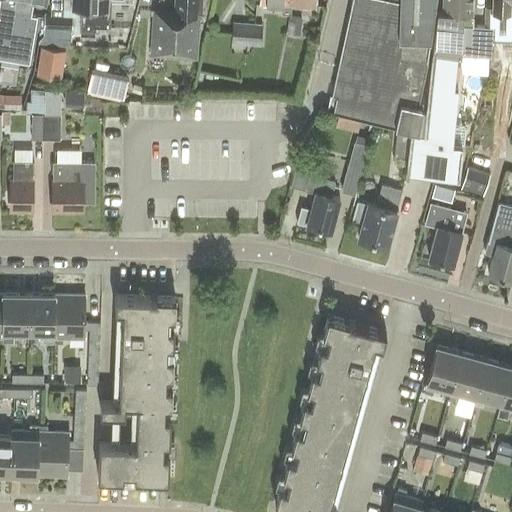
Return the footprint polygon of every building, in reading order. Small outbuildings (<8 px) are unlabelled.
[(47,6),(47,0),(0,0),(0,57),(29,63),(37,16),(31,15),(33,4),(47,6)] [(72,30),(73,14),(63,13),(63,0),(50,0),(50,16),(45,15),(43,39),(70,40),(71,30),(72,30)] [(132,0),(72,0),(72,7),(82,8),(81,34),(94,35),(94,26),(110,27),(111,1),(133,2),(132,0)] [(202,13),(202,0),(174,0),(174,12),(154,11),(151,52),(166,53),(166,55),(196,57),(198,17),(195,17),(196,13),(202,13)] [(259,0),(259,3),(282,5),(282,13),(287,14),(287,0),(259,0)] [(287,0),(287,14),(291,14),(292,6),(316,8),(316,0),(287,0)] [(410,130),(419,131),(423,102),(419,101),(427,60),(434,10),(435,0),(352,0),(328,110),(397,127),(394,157),(407,158),(409,140),(410,130)] [(432,50),(424,132),(423,140),(452,143),(458,86),(453,85),(457,53),(460,54),(492,56),(493,25),(484,25),(472,25),(473,13),(473,0),(442,0),(442,11),(437,11),(432,50)] [(511,0),(493,0),(493,5),(493,11),(494,11),(506,12),(506,37),(511,37),(511,0)] [(493,25),(494,25),(494,11),(493,11),(493,5),(485,5),(484,25),(493,25)] [(302,17),(289,16),(287,32),(300,33),(302,17)] [(261,44),(263,22),(233,20),(232,42),(261,44)] [(41,46),(37,75),(62,78),(66,50),(41,46)] [(89,87),(88,94),(124,101),(129,78),(124,77),(92,71),(89,87)] [(191,81),(183,76),(179,81),(187,87),(191,81)] [(45,90),(31,90),(31,100),(27,100),(26,113),(32,114),(31,139),(43,139),(44,114),(45,114),(45,90)] [(60,139),(61,90),(45,90),(45,114),(44,114),(43,139),(60,139)] [(0,93),(0,107),(5,109),(22,109),(21,94),(5,94),(0,93)] [(407,158),(406,170),(458,176),(462,144),(452,143),(423,140),(424,132),(419,131),(410,130),(409,140),(407,158)] [(368,144),(369,138),(357,135),(355,141),(354,141),(341,191),(355,194),(368,144)] [(32,210),(33,161),(13,160),(13,180),(11,180),(11,209),(32,210)] [(96,162),(53,161),(53,210),(84,210),(84,202),(95,202),(96,162)] [(466,186),(489,192),(495,170),(473,163),(466,186)] [(315,192),(311,208),(301,205),(297,221),(331,230),(340,198),(331,196),(335,181),(321,177),(323,171),(309,167),(304,189),(315,192)] [(396,210),(402,189),(382,184),(376,205),(357,199),(351,219),(363,222),(358,237),(387,245),(397,210),(396,210)] [(436,184),(432,196),(451,202),(455,190),(436,184)] [(430,201),(424,221),(437,225),(429,257),(453,263),(462,232),(468,212),(430,201)] [(511,279),(511,204),(498,201),(484,252),(494,254),(488,273),(511,279)] [(4,329),(28,330),(29,293),(4,293),(4,329)] [(29,293),(28,330),(43,330),(43,341),(53,341),(53,336),(54,293),(29,293)] [(54,293),(53,336),(54,336),(54,342),(63,343),(63,336),(85,336),(85,329),(90,329),(101,329),(101,321),(85,321),(86,294),(54,293)] [(123,309),(120,371),(120,372),(121,372),(166,373),(172,374),(173,355),(167,355),(167,344),(173,344),(174,327),(168,326),(168,315),(175,315),(175,297),(158,296),(157,296),(157,297),(151,296),(115,294),(115,308),(123,309)] [(316,360),(366,375),(376,342),(381,344),(385,332),(354,323),(356,318),(350,317),(348,322),(329,316),(324,333),(317,331),(314,342),(320,344),(316,360)] [(90,329),(89,384),(100,384),(101,329),(90,329)] [(450,394),(462,349),(435,342),(423,387),(425,387),(424,391),(432,394),(433,389),(450,394)] [(477,395),(488,356),(462,349),(450,394),(448,398),(457,401),(455,410),(471,415),(474,401),(475,401),(476,401),(477,395)] [(501,402),(511,365),(511,362),(488,356),(477,395),(476,401),(475,401),(474,403),(483,405),(485,398),(501,402)] [(366,375),(316,360),(310,358),(307,369),(313,370),(308,389),(359,403),(366,375)] [(511,365),(501,402),(497,415),(507,418),(511,405),(511,365)] [(66,381),(80,381),(80,370),(66,370),(66,381)] [(120,401),(120,402),(124,402),(138,402),(165,403),(171,404),(172,385),(166,385),(166,373),(121,372),(120,372),(119,400),(120,401)] [(28,382),(28,373),(12,373),(12,382),(28,382)] [(28,373),(28,382),(44,382),(44,374),(28,373)] [(0,395),(14,396),(14,387),(0,387),(0,395)] [(14,387),(14,396),(30,396),(30,388),(14,387)] [(359,403),(308,389),(302,387),(299,398),(306,400),(300,418),(350,432),(359,403)] [(86,389),(75,388),(73,439),(84,439),(86,389)] [(120,402),(120,401),(119,400),(101,400),(101,411),(124,412),(124,402),(120,402)] [(138,402),(136,443),(163,444),(163,441),(170,441),(171,415),(165,415),(165,403),(138,402)] [(350,432),(300,418),(294,416),(291,426),(297,428),(292,447),(342,462),(350,432)] [(12,429),(11,435),(10,472),(36,473),(38,424),(29,424),(29,430),(12,429)] [(73,439),(69,439),(69,431),(47,431),(48,424),(38,424),(36,473),(67,474),(69,447),(84,448),(84,439),(73,439)] [(435,443),(438,435),(422,431),(420,439),(435,443)] [(0,471),(10,472),(11,435),(0,434),(0,471)] [(460,450),(462,442),(447,438),(444,446),(460,450)] [(123,470),(124,470),(135,471),(136,449),(136,443),(99,442),(98,475),(123,476),(123,470)] [(136,443),(136,449),(134,477),(168,478),(169,452),(163,452),(163,444),(136,443)] [(342,462),(292,447),(286,445),(282,456),(288,458),(283,475),(334,490),(342,462)] [(433,457),(436,449),(420,445),(418,453),(433,457)] [(484,457),(487,449),(471,445),(469,453),(484,457)] [(509,464),(511,456),(496,451),(494,459),(509,464)] [(458,464),(460,456),(445,452),(443,460),(458,464)] [(482,471),(485,463),(469,459),(467,467),(482,471)] [(334,490),(283,475),(277,474),(274,485),(281,487),(277,502),(294,507),(292,511),(298,511),(300,508),(311,511),(334,511),(336,507),(330,505),(334,490)] [(422,499),(405,494),(407,488),(398,486),(397,492),(396,492),(389,511),(417,511),(420,505),(422,499)]
